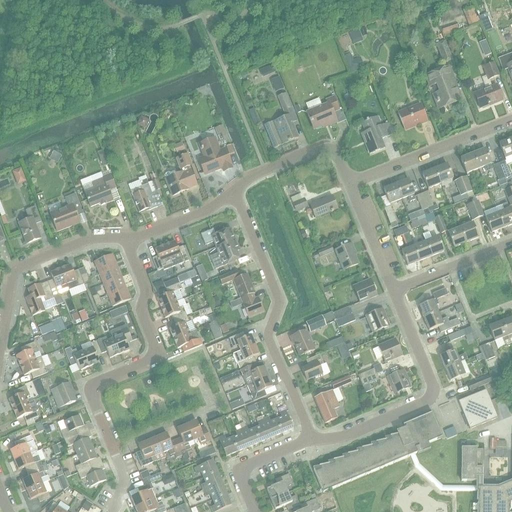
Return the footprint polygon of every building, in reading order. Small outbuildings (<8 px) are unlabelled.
[(475,17),(469,19),(471,25),(479,22),(475,9),(473,10),(475,17)] [(469,19),(475,17),(473,10),(466,13),(469,19)] [(488,19),(480,22),(484,32),(492,29),(488,19)] [(358,31),(349,34),(352,41),(361,38),(358,31)] [(444,42),(435,45),(442,64),(451,61),(444,42)] [(350,54),(344,57),(350,72),(363,67),(359,58),(352,60),(350,54)] [(511,54),(499,60),(503,72),(508,70),(511,81),(511,54)] [(485,90),(474,94),(479,109),(493,104),(493,105),(502,101),(496,86),(491,88),(488,80),(498,76),(494,64),(482,68),(486,77),(481,78),(485,90)] [(441,92),(434,95),(440,109),(460,101),(454,85),(452,85),(450,79),(453,78),(449,67),(425,77),(429,87),(437,84),(441,92)] [(278,78),(271,81),(275,92),(282,89),(278,78)] [(297,121),(286,94),(277,98),(285,118),(264,126),(273,148),(297,138),(291,123),(297,121)] [(318,99),(306,104),(309,112),(306,113),(313,130),(327,124),(328,126),(336,122),(332,113),(338,110),(333,98),(326,100),(328,104),(322,107),(318,99)] [(420,105),(398,113),(404,130),(416,126),(416,127),(427,123),(420,105)] [(362,123),(370,143),(365,145),(369,154),(384,148),(380,139),(393,134),(389,123),(380,127),(376,117),(362,123)] [(141,119),(137,127),(145,130),(148,123),(141,119)] [(222,126),(215,129),(219,139),(226,136),(222,126)] [(511,142),(510,138),(498,143),(504,159),(511,155),(511,142)] [(204,158),(199,160),(204,175),(222,167),(224,171),(231,168),(230,165),(230,164),(225,150),(219,152),(214,139),(199,145),(204,158)] [(181,142),(173,145),(176,153),(184,150),(181,142)] [(231,145),(226,147),(229,155),(234,154),(231,145)] [(485,149),(472,154),(478,169),(478,170),(484,167),(486,172),(492,170),(490,165),(491,164),(485,149)] [(54,151),(50,159),(56,162),(60,155),(54,151)] [(472,154),(461,158),(467,174),(478,170),(478,169),(472,154)] [(189,171),(187,167),(191,165),(187,155),(176,159),(180,170),(182,169),(183,173),(182,173),(182,172),(172,176),(171,174),(168,172),(165,174),(164,176),(165,179),(172,196),(182,192),(186,190),(186,191),(189,190),(188,189),(196,186),(190,170),(189,171)] [(104,156),(99,158),(102,167),(108,165),(104,156)] [(504,161),(498,164),(504,179),(510,177),(504,161)] [(446,164),(434,169),(440,184),(452,179),(446,164)] [(504,179),(498,164),(493,166),(499,181),(504,179)] [(80,176),(82,181),(102,174),(100,168),(80,176)] [(18,185),(25,182),(20,169),(12,172),(18,185)] [(440,184),(434,169),(422,174),(428,189),(440,184)] [(110,175),(103,178),(82,186),(90,207),(100,204),(101,206),(105,204),(112,201),(108,191),(115,188),(110,175)] [(466,177),(460,179),(466,194),(466,193),(472,191),(466,177)] [(157,208),(148,184),(146,179),(139,182),(141,186),(130,191),(139,213),(139,212),(147,209),(149,211),(157,208)] [(408,179),(395,184),(402,200),(408,197),(410,202),(415,200),(413,195),(414,195),(408,179)] [(466,194),(460,179),(455,181),(461,196),(466,194)] [(156,181),(152,183),(155,191),(161,189),(157,180),(156,181)] [(508,183),(499,187),(500,190),(504,191),(510,206),(511,204),(511,194),(510,188),(508,183)] [(402,200),(395,184),(383,189),(389,204),(402,200)] [(384,191),(377,194),(381,204),(387,201),(384,191)] [(427,192),(422,194),(427,209),(429,213),(438,209),(437,205),(433,207),(427,192)] [(68,206),(50,213),(57,232),(67,228),(66,226),(79,221),(75,213),(81,211),(75,194),(65,198),(68,206)] [(422,194),(416,196),(422,211),(424,216),(429,214),(429,213),(427,209),(422,194)] [(458,202),(467,198),(466,194),(461,196),(456,197),(458,202)] [(331,196),(310,205),(315,219),(337,209),(331,196)] [(296,211),(306,207),(303,199),(292,204),(296,211)] [(478,201),(472,203),(478,218),(483,216),(478,201)] [(478,218),(472,203),(466,206),(472,220),(478,218)] [(504,210),(497,213),(503,228),(511,224),(511,213),(510,208),(509,208),(508,206),(506,203),(502,205),(504,210)] [(29,220),(18,224),(26,244),(40,239),(35,224),(41,222),(35,207),(25,211),(29,220)] [(390,207),(384,209),(390,224),(391,229),(397,227),(395,221),(390,207)] [(497,213),(485,218),(491,233),(503,228),(497,213)] [(425,216),(416,219),(419,226),(427,224),(425,216)] [(440,233),(446,231),(440,216),(435,218),(440,233)] [(419,226),(416,219),(409,222),(412,229),(419,226)] [(472,223),(460,228),(466,243),(478,238),(472,223)] [(393,231),(396,238),(403,235),(407,234),(405,227),(393,231)] [(466,243),(460,228),(447,233),(453,248),(466,243)] [(213,242),(216,247),(234,240),(230,229),(216,235),(213,229),(200,234),(205,245),(213,242)] [(428,232),(423,235),(425,242),(431,256),(443,252),(437,237),(431,239),(428,232)] [(407,234),(403,235),(407,246),(412,244),(408,233),(407,234)] [(218,253),(209,257),(215,270),(228,264),(236,261),(233,253),(239,251),(234,240),(216,247),(218,253)] [(175,242),(165,246),(173,267),(188,261),(183,246),(177,248),(175,242)] [(425,242),(414,246),(420,261),(431,256),(425,242)] [(352,244),(335,251),(343,271),(358,264),(353,252),(355,251),(352,244)] [(173,267),(165,246),(155,250),(157,256),(152,259),(157,271),(162,269),(163,271),(173,267)] [(319,257),(333,252),(331,246),(317,252),(318,256),(319,257)] [(414,246),(401,251),(407,266),(420,261),(414,246)] [(94,262),(98,274),(117,266),(112,255),(94,262)] [(70,266),(60,269),(68,291),(84,285),(82,280),(80,276),(78,270),(72,272),(70,266)] [(121,277),(117,266),(98,274),(103,285),(121,277)] [(202,266),(196,268),(201,282),(207,279),(202,266)] [(84,268),(78,270),(80,276),(82,280),(88,278),(86,274),(84,268)] [(68,291),(60,269),(50,273),(53,280),(47,282),(53,297),(68,291)] [(254,293),(246,275),(240,277),(237,270),(218,278),(221,285),(233,280),(241,299),(254,293)] [(188,279),(196,276),(194,271),(187,273),(187,276),(188,279)] [(126,288),(121,277),(103,285),(107,296),(126,288)] [(369,280),(353,287),(360,303),(376,296),(369,280)] [(45,302),(54,299),(53,297),(47,282),(28,290),(30,296),(25,298),(32,316),(45,311),(40,299),(43,298),(45,302)] [(182,300),(178,291),(182,289),(179,283),(165,289),(167,295),(157,299),(161,309),(176,302),(182,300)] [(130,300),(126,288),(107,296),(112,307),(130,300)] [(418,306),(423,318),(437,313),(434,306),(438,304),(436,299),(447,295),(445,289),(432,294),(434,300),(418,306)] [(254,294),(254,293),(241,299),(243,304),(242,305),(247,318),(263,311),(258,298),(254,300),(252,294),(254,294)] [(217,296),(210,299),(213,307),(220,304),(217,296)] [(456,297),(451,299),(454,306),(459,304),(456,297)] [(182,306),(178,308),(176,302),(161,309),(165,318),(171,316),(174,321),(186,316),(182,306)] [(125,307),(117,310),(119,315),(127,312),(125,307)] [(337,321),(352,314),(349,308),(334,314),(337,321)] [(84,310),(77,312),(81,322),(88,319),(84,310)] [(382,310),(366,316),(372,332),(389,326),(382,310)] [(440,320),(437,313),(423,318),(428,331),(438,327),(440,333),(460,325),(458,319),(448,323),(446,318),(440,320)] [(354,321),(352,314),(337,321),(339,327),(354,321)] [(189,322),(186,316),(174,321),(176,327),(169,329),(173,339),(188,333),(185,323),(189,322)] [(325,326),(321,317),(306,323),(310,332),(325,326)] [(511,318),(502,322),(511,344),(511,343),(511,318)] [(209,324),(213,336),(221,333),(217,322),(209,324)] [(511,344),(502,322),(489,328),(495,342),(501,339),(504,347),(511,344)] [(52,324),(40,329),(42,336),(55,331),(56,333),(65,330),(62,323),(53,327),(52,324)] [(229,332),(225,324),(220,327),(223,334),(229,332)] [(470,327),(447,336),(450,342),(464,336),(472,333),(470,327)] [(111,335),(113,339),(119,354),(129,350),(126,344),(132,341),(130,337),(126,329),(111,335)] [(196,330),(188,333),(173,339),(177,349),(184,346),(186,352),(202,345),(196,330)] [(293,345),(294,344),(299,357),(314,350),(305,330),(289,337),(293,345)] [(245,338),(243,332),(228,338),(232,348),(238,346),(240,351),(233,354),(254,345),(250,335),(245,338)] [(119,354),(113,339),(111,335),(113,339),(103,343),(102,339),(96,341),(101,354),(107,352),(109,358),(119,354)] [(341,337),(326,343),(328,349),(343,343),(341,337)] [(394,340),(378,347),(379,347),(372,350),(376,359),(382,357),(385,363),(401,356),(394,340)] [(96,356),(101,354),(96,341),(91,344),(92,348),(83,352),(89,367),(99,363),(96,356)] [(41,358),(35,342),(20,348),(22,354),(16,356),(20,366),(41,358)] [(480,348),(485,362),(494,358),(488,344),(480,348)] [(258,355),(254,345),(233,354),(239,369),(256,362),(253,357),(258,355)] [(89,367),(83,352),(77,354),(76,350),(71,352),(70,348),(64,350),(71,366),(76,364),(79,371),(89,367)] [(454,351),(439,357),(444,369),(459,363),(464,361),(467,360),(464,354),(457,357),(454,351)] [(308,366),(301,369),(306,381),(321,374),(322,376),(329,373),(325,364),(323,365),(319,355),(305,361),(308,366)] [(47,373),(45,367),(41,358),(20,366),(24,376),(30,373),(33,379),(47,373)] [(459,363),(444,369),(449,381),(464,375),(459,363)] [(358,375),(360,380),(382,371),(379,364),(372,367),(373,369),(358,375)] [(240,370),(235,373),(237,378),(242,376),(247,386),(268,377),(264,367),(255,371),(253,365),(240,370)] [(410,387),(403,371),(387,378),(394,394),(410,387)] [(375,374),(360,381),(362,385),(377,379),(375,374)] [(349,376),(331,384),(333,390),(351,382),(349,376)] [(470,391),(492,382),(489,376),(467,385),(470,391)] [(272,387),(268,377),(247,386),(253,401),(266,396),(264,390),(272,387)] [(68,383),(51,390),(58,408),(66,405),(75,402),(72,396),(70,396),(70,394),(73,393),(68,383)] [(28,403),(26,398),(30,396),(25,386),(13,391),(15,397),(9,400),(13,409),(28,403)] [(331,390),(314,398),(325,424),(337,418),(342,416),(339,407),(331,390)] [(469,429),(497,418),(486,390),(458,401),(469,429)] [(38,417),(36,411),(38,410),(34,401),(28,403),(13,409),(17,419),(23,416),(25,422),(38,417)] [(232,410),(237,408),(235,402),(229,404),(232,410)] [(254,405),(247,408),(249,413),(256,411),(254,405)] [(281,417),(276,419),(281,433),(293,428),(285,410),(280,413),(281,417)] [(432,412),(402,425),(406,435),(401,437),(399,434),(400,434),(399,434),(390,436),(390,437),(391,440),(386,442),(385,440),(375,442),(376,443),(376,442),(377,446),(372,448),(371,446),(361,448),(361,449),(362,449),(363,452),(357,454),(357,452),(347,454),(347,455),(348,454),(349,458),(343,460),(343,458),(333,460),(333,461),(333,460),(335,464),(329,466),(328,464),(329,464),(319,466),(319,467),(319,466),(320,470),(314,472),(313,470),(322,493),(410,456),(414,454),(417,453),(417,454),(430,449),(428,443),(437,439),(442,437),(432,412)] [(63,421),(57,423),(60,431),(64,441),(88,431),(86,425),(83,426),(79,416),(64,422),(63,421)] [(281,433),(276,419),(270,422),(269,417),(263,420),(270,438),(281,433)] [(270,438),(263,420),(258,422),(259,426),(254,429),(259,442),(270,438)] [(210,441),(205,428),(200,430),(196,421),(186,425),(193,441),(198,439),(200,445),(210,441)] [(41,423),(34,425),(38,433),(44,431),(41,423)] [(451,424),(443,426),(445,432),(453,430),(451,424)] [(180,438),(175,440),(180,453),(190,449),(187,443),(193,441),(186,425),(176,429),(180,438)] [(259,442),(254,429),(248,431),(246,426),(246,427),(241,429),(248,447),(259,442)] [(248,447),(241,429),(235,431),(237,436),(232,438),(237,451),(248,447)] [(91,437),(88,431),(64,441),(67,447),(73,445),(77,455),(92,448),(88,438),(91,437)] [(180,453),(175,440),(170,442),(166,433),(156,437),(163,453),(168,451),(170,455),(174,454),(176,458),(181,456),(180,453)] [(37,451),(30,436),(14,442),(16,448),(10,450),(14,460),(37,451)] [(237,451),(232,438),(226,440),(224,436),(218,438),(226,456),(237,451)] [(163,453),(156,437),(147,441),(155,461),(165,457),(163,453)] [(140,451),(135,454),(140,465),(141,467),(146,465),(155,461),(147,441),(138,445),(140,451)] [(506,450),(506,442),(495,442),(495,450),(506,450)] [(96,458),(92,448),(77,455),(81,464),(75,467),(77,473),(102,463),(99,457),(96,458)] [(511,480),(497,486),(482,486),(482,477),(482,460),(482,449),(476,449),(476,448),(461,448),(461,469),(460,481),(476,481),(476,487),(442,486),(418,464),(414,454),(410,456),(415,467),(441,491),(475,491),(475,492),(476,492),(476,501),(477,501),(477,504),(476,504),(476,511),(508,511),(509,510),(510,510),(510,508),(510,503),(511,501),(511,480)] [(39,456),(37,451),(14,460),(18,470),(24,467),(26,472),(42,466),(38,456),(39,456)] [(201,472),(203,478),(217,472),(212,461),(194,468),(197,474),(201,472)] [(104,469),(102,463),(77,473),(80,479),(86,477),(90,487),(106,480),(101,470),(104,469)] [(44,471),(42,466),(26,472),(29,478),(22,480),(26,490),(47,482),(47,481),(49,481),(47,475),(44,477),(42,472),(44,471)] [(222,483),(217,472),(203,478),(205,483),(201,485),(203,491),(222,483)] [(159,473),(142,480),(144,486),(150,483),(161,479),(159,473)] [(266,490),(270,500),(287,493),(285,487),(293,484),(289,474),(275,480),(277,485),(266,490)] [(51,491),(47,482),(26,490),(30,500),(37,497),(39,502),(50,498),(48,492),(51,491)] [(152,489),(150,483),(144,486),(137,489),(139,494),(130,498),(134,507),(154,499),(150,489),(152,489)] [(226,494),(222,483),(203,491),(206,496),(210,494),(212,500),(226,494)] [(290,498),(287,493),(270,500),(274,510),(285,505),(287,511),(300,506),(295,496),(290,498)] [(214,511),(231,505),(226,494),(212,500),(215,505),(210,507),(212,511),(214,511)] [(157,504),(154,499),(134,507),(136,511),(164,511),(165,511),(161,502),(157,504)] [(312,501),(300,506),(302,511),(298,511),(311,511),(319,509),(315,499),(312,501)] [(86,501),(82,508),(87,511),(92,504),(86,501)] [(66,511),(69,508),(60,502),(58,505),(53,502),(46,511),(66,511)]
